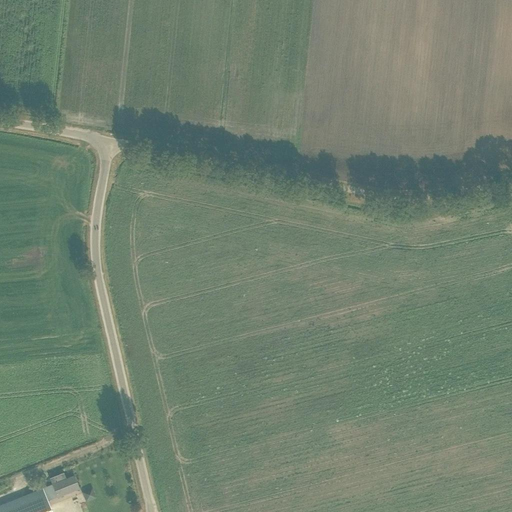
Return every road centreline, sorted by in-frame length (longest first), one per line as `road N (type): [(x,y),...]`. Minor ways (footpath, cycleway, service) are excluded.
road 1 (unclassified): [(145,511),(95,273),(91,231),(107,142)]
road 2 (unclassified): [(394,198),(107,142)]
